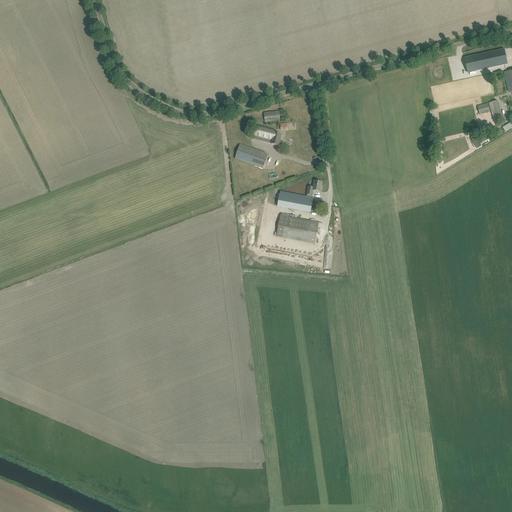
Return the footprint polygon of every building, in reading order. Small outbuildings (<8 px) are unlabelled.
[(504,49),(464,58),(468,73),(507,64),(504,49)] [(488,103),(494,122),(504,119),(498,100),(488,103)] [(488,103),(478,106),(479,113),(480,115),(490,112),(490,110),(488,103)] [(265,122),(280,121),(279,112),(264,113),(265,122)] [(511,122),(503,127),(505,132),(511,127),(511,122)] [(275,133),(275,130),(257,125),(254,136),(273,140),(272,144),(279,146),(282,135),(275,133)] [(263,169),(266,160),(268,155),(240,145),(235,159),(263,169)] [(308,187),(307,194),(312,195),(313,190),(321,192),(322,188),(321,188),(322,182),(314,181),(313,187),(308,187)] [(313,198),(308,197),(280,191),(278,206),(310,212),(313,198)] [(260,209),(258,211),(256,213),(255,215),(255,217),(255,219),(256,221),(258,222),(259,224),(261,224),(264,225),(266,224),(268,224),(270,222),(271,220),(272,217),(272,215),(271,213),(269,211),(267,209),(264,209),(262,209),(260,209)] [(319,223),(309,221),(280,216),(276,237),(315,244),(319,223)]
